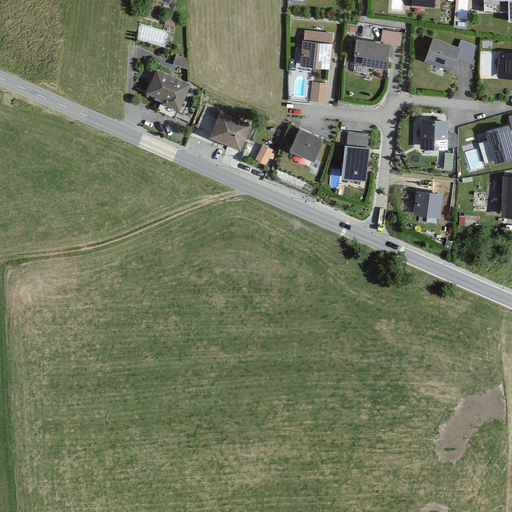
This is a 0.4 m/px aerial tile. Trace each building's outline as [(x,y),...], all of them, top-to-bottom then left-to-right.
[(511,0),(483,0),(484,11),(509,12),(508,19),(511,19),(511,0)] [(167,18),(165,24),(175,27),(177,21),(167,18)] [(381,39),(357,36),(353,61),(387,65),(390,42),(400,43),(402,29),(382,27),(381,39)] [(334,31),(303,28),(300,63),(331,66),(334,31)] [(433,33),(423,58),(452,68),(457,56),(471,61),(477,44),(459,37),(457,42),(433,33)] [(511,53),(500,53),(499,79),(511,79),(511,53)] [(192,85),(155,67),(143,93),(180,111),(192,85)] [(326,82),(310,80),(308,98),(324,100),(326,82)] [(251,122),(220,107),(207,136),(239,150),(251,122)] [(449,121),(421,120),(420,149),(448,150),(449,121)] [(511,133),(509,122),(485,129),(495,161),(511,155),(511,133)] [(325,137),(299,127),(291,147),(317,158),(325,137)] [(372,130),(346,127),(340,176),(366,179),(372,130)] [(263,145),(255,160),(265,165),(273,150),(263,145)] [(511,172),(502,173),(501,213),(511,213),(511,172)] [(443,195),(416,192),(414,215),(440,219),(443,195)]
